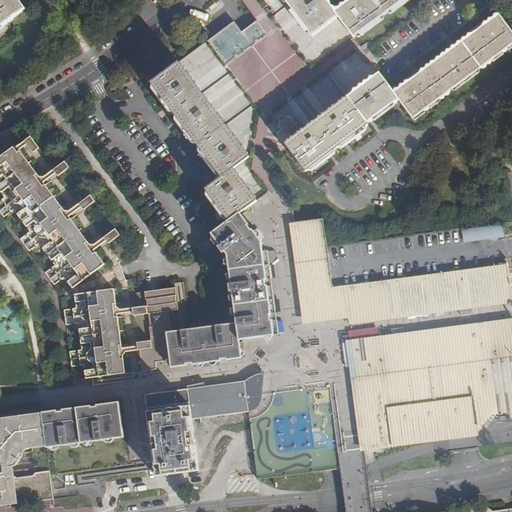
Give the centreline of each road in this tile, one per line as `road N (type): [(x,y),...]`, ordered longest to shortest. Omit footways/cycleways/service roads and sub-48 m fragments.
road 1 (tertiary): [(511,463),(170,511)]
road 2 (tertiary): [(309,511),(511,481)]
road 3 (residential): [(0,123),(160,23)]
